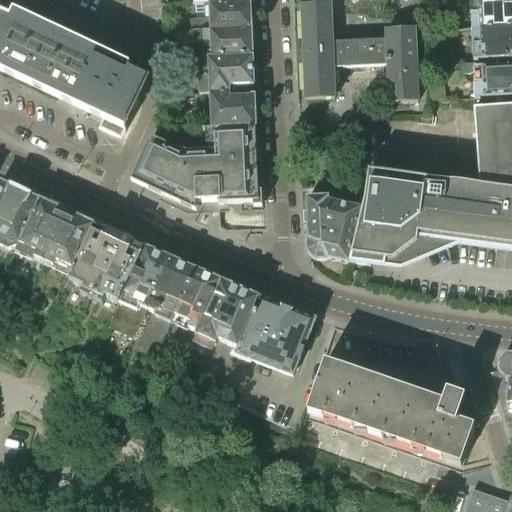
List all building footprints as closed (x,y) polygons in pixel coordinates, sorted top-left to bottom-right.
[(479,31),(511,29),(511,3),(507,4),(506,0),(474,0),(470,0),(471,16),(478,16),(479,31)] [(251,32),(250,4),(198,6),(195,7),(196,22),(190,22),(191,34),(251,32)] [(306,102),(335,101),(333,67),(387,64),(389,106),(418,105),(415,31),(386,32),(386,42),(383,42),(336,44),(332,45),(330,6),(302,7),(306,102)] [(126,132),(150,81),(128,71),(126,74),(0,14),(1,13),(0,12),(0,71),(126,132),(125,132),(126,132)] [(511,29),(479,31),(480,47),(472,47),(473,62),(510,60),(509,55),(511,55),(511,29)] [(251,32),(191,34),(191,44),(191,45),(203,45),(203,60),(200,60),(252,58),(251,32)] [(191,44),(191,34),(174,35),(175,45),(191,44)] [(253,89),(252,58),(200,60),(200,61),(197,61),(198,95),(201,95),(201,96),(209,95),(253,93),(252,89),(253,89)] [(483,101),(511,99),(511,67),(479,69),(479,65),(454,66),(455,77),(470,76),(473,75),(474,85),(475,101),(483,101)] [(211,131),(256,128),(254,97),(253,97),(253,93),(209,95),(201,96),(201,95),(198,95),(198,102),(210,101),(210,111),(202,111),(203,131),(211,131)] [(511,109),(473,112),(476,144),(511,140),(511,109)] [(218,206),(253,205),(253,209),(262,209),(261,194),(258,194),(256,128),(211,131),(203,131),(203,133),(204,133),(205,146),(214,146),(215,158),(184,159),(180,157),(182,153),(152,140),(150,144),(149,144),(130,183),(196,213),(195,204),(218,205),(218,206)] [(370,267),(401,272),(461,246),(511,253),(511,140),(476,144),(479,189),(365,197),(362,211),(361,211),(348,265),(370,267)] [(19,246),(19,247),(42,203),(1,184),(0,185),(0,245),(1,248),(9,252),(18,248),(19,246)] [(306,243),(307,255),(315,263),(326,263),(328,261),(348,266),(348,265),(361,211),(328,203),(328,199),(306,201),(308,241),(306,243)] [(69,216),(42,203),(19,247),(16,254),(33,262),(34,260),(45,265),(69,216)] [(68,282),(69,282),(96,229),(69,216),(45,265),(53,269),(56,263),(74,271),(68,282)] [(145,252),(96,229),(69,282),(84,289),(119,306),(109,329),(146,250),(145,252)] [(150,304),(152,305),(172,262),(162,257),(162,258),(146,250),(109,329),(134,341),(150,304)] [(180,265),(172,262),(152,305),(164,310),(163,313),(176,319),(197,273),(180,265)] [(204,276),(197,273),(176,319),(191,326),(188,331),(196,334),(197,334),(220,285),(219,284),(219,283),(205,276),(204,276)] [(231,288),(219,283),(219,284),(220,285),(197,334),(196,334),(195,337),(216,346),(218,342),(239,351),(260,301),(250,297),(250,296),(232,288),(231,288)] [(293,378),(315,322),(260,301),(239,351),(237,357),(293,378)] [(511,356),(509,356),(509,357),(507,357),(499,363),(498,373),(504,381),(493,384),(505,419),(511,419),(511,356)] [(461,469),(474,430),(479,428),(468,386),(446,392),(447,394),(443,405),(325,364),(307,415),(461,469)] [(472,492),(465,511),(507,511),(510,505),(472,492)]
